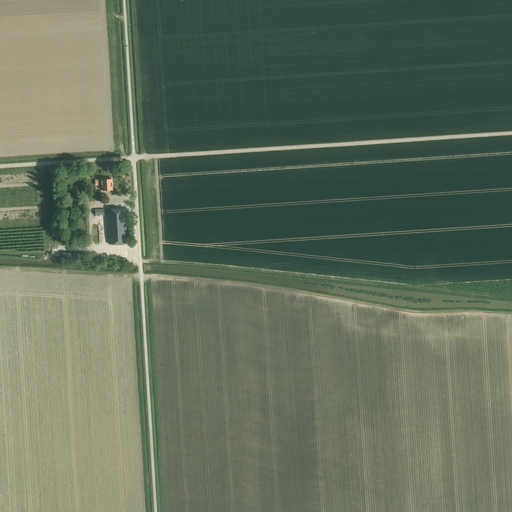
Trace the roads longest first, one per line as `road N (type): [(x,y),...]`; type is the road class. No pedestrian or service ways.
road 1 (unclassified): [(132,158),(511,133)]
road 2 (unclassified): [(156,511),(132,158)]
road 3 (unclassified): [(132,158),(123,0)]
road 4 (unclassified): [(0,166),(132,158)]
